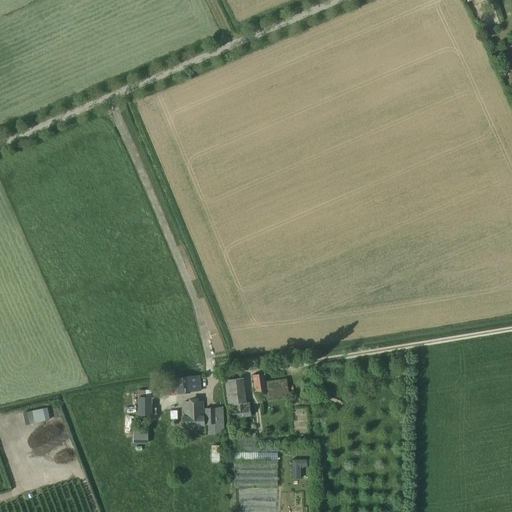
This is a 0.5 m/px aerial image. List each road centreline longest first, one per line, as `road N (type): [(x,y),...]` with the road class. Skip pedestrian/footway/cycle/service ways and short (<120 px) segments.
road 1 (unclassified): [(0,146),(336,0)]
road 2 (unknown): [(103,100),(212,356),(242,371)]
road 3 (unknown): [(511,326),(242,371)]
